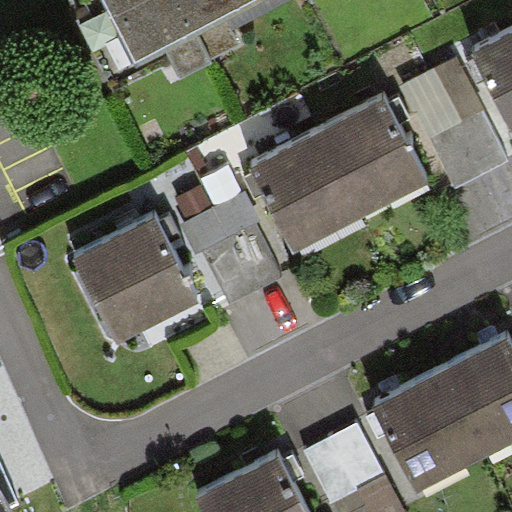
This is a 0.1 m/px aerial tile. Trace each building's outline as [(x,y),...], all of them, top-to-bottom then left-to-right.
[(232,10),(252,0),(116,0),(137,41),(166,26),(181,56),(240,26),(232,10)] [(511,12),(472,32),(511,110),(511,12)] [(485,100),(458,48),(401,77),(427,128),(429,128),(455,179),(508,152),(482,102),(485,100)] [(317,113),(361,199),(429,165),(384,78),(317,113)] [(361,199),(317,113),(250,147),(294,234),(361,199)] [(187,212),(212,200),(201,178),(176,191),(187,212)] [(187,212),(181,215),(197,245),(203,242),(230,295),(283,268),(256,214),(260,212),(245,183),(212,200),(187,212)] [(155,197),(73,239),(117,325),(199,284),(155,197)] [(440,353),(484,438),(511,423),(511,324),(508,318),(440,353)] [(484,438),(440,353),(373,388),(417,473),(484,438)] [(385,467),(357,414),(306,441),(333,494),(385,467)] [(318,511),(279,436),(196,479),(213,511),(318,511)] [(0,511),(17,511),(28,507),(0,451),(0,511)]
